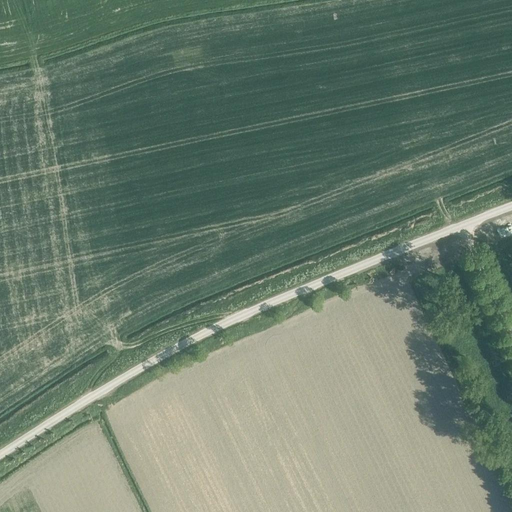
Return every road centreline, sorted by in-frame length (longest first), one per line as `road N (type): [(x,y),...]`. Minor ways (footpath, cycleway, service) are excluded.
road 1 (unclassified): [(0,454),(221,324),(511,205)]
road 2 (track): [(247,312),(131,345),(110,341)]
